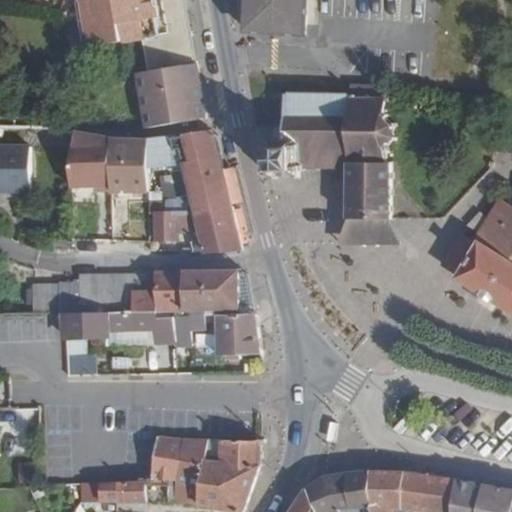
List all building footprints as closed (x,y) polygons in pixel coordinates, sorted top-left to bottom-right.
[(81,0),(78,0),(75,4),(83,51),(90,50),(81,0)] [(81,0),(90,50),(140,42),(146,76),(185,68),(174,0),(81,0)] [(182,0),(174,0),(185,68),(193,67),(182,0)] [(299,35),(301,0),(242,0),(241,31),(299,35)] [(146,76),(135,77),(145,134),(204,123),(194,66),(193,67),(185,68),(146,76)] [(383,89),(355,89),(355,96),(355,100),(364,100),(364,96),(370,96),(370,101),(383,101),(383,97),(383,89)] [(304,173),(304,170),(346,169),(346,165),(387,164),(387,152),(389,150),(386,148),(391,141),(395,144),(397,141),(394,139),(394,130),(398,129),(397,125),(394,126),(388,120),(390,116),(388,114),(388,106),(392,106),(392,101),(389,101),(388,97),(383,97),(383,101),(370,101),(370,96),(364,96),(364,100),(355,100),(355,96),(349,96),(349,100),(341,100),(341,98),(288,96),(284,126),(284,129),(284,136),(278,136),(278,140),(270,140),(270,146),(264,146),(264,151),(269,151),(270,166),(265,166),(265,172),(270,173),(270,178),(298,178),(298,173),(304,173)] [(161,203),(163,211),(153,213),(158,228),(163,244),(180,240),(178,230),(189,228),(183,207),(192,205),(204,254),(240,252),(211,135),(149,151),(74,134),(69,157),(70,160),(111,168),(141,174),(149,172),(181,165),(190,196),(161,203)] [(28,149),(0,149),(0,193),(28,193),(28,149)] [(111,168),(70,160),(74,193),(95,191),(96,195),(114,194),(113,192),(111,168)] [(390,221),(391,164),(387,164),(346,165),(346,169),(347,221),(339,243),(360,244),(384,245),(398,244),(390,221)] [(131,190),(151,188),(149,172),(141,174),(111,168),(113,192),(131,190)] [(511,211),(500,204),(474,247),(461,238),(443,269),(459,279),(458,281),(511,312),(511,211)] [(485,224),(477,217),(466,230),(475,237),(485,224)] [(157,273),(129,274),(80,274),(80,282),(61,282),(61,284),(34,284),(35,313),(62,313),(63,341),(70,341),(71,362),(71,376),(98,375),(98,355),(88,355),(88,339),(112,338),(112,333),(156,332),(156,345),(166,345),(194,346),(193,331),(207,331),(207,322),(219,322),(218,315),(244,314),(244,309),(243,270),(188,270),(157,270),(157,273)] [(219,322),(220,355),(263,354),(259,314),(244,314),(218,315),(219,322)] [(112,333),(112,338),(112,346),(156,345),(156,332),(112,333)] [(340,424),(330,422),(327,441),(337,443),(340,424)] [(154,481),(171,482),(169,500),(200,507),(229,511),(244,511),(248,509),(262,466),(262,441),(258,441),(238,441),(209,441),(159,437),(154,481)] [(19,463),(23,482),(37,479),(32,460),(19,463)] [(389,473),(369,474),(372,511),(400,511),(400,510),(417,511),(452,511),(453,479),(432,476),(409,473),(389,473)] [(345,476),(324,480),(337,511),(372,511),(369,474),(345,476)] [(479,511),(483,484),(453,479),(452,511),(479,511)] [(318,484),(307,491),(315,511),(337,511),(324,480),(318,484)] [(147,484),(129,485),(130,503),(148,502),(147,484)] [(511,511),(511,489),(483,484),(479,511),(511,511)] [(107,486),(103,486),(104,503),(114,503),(130,503),(129,485),(107,486)] [(71,487),(71,494),(72,495),(87,494),(87,486),(71,487)] [(87,486),(87,494),(88,503),(104,503),(103,486),(87,486)] [(292,511),(315,511),(307,491),(292,511)] [(43,511),(37,500),(23,500),(29,511),(43,511)]
